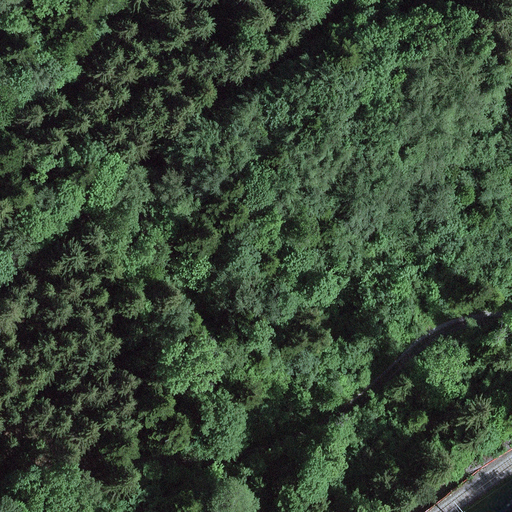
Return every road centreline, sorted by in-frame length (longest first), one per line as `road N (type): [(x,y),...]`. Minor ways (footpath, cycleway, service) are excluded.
road 1 (track): [(0,481),(205,459),(292,440),(376,383),(422,338),(472,319),(511,318)]
road 2 (track): [(0,272),(262,77),(331,0)]
